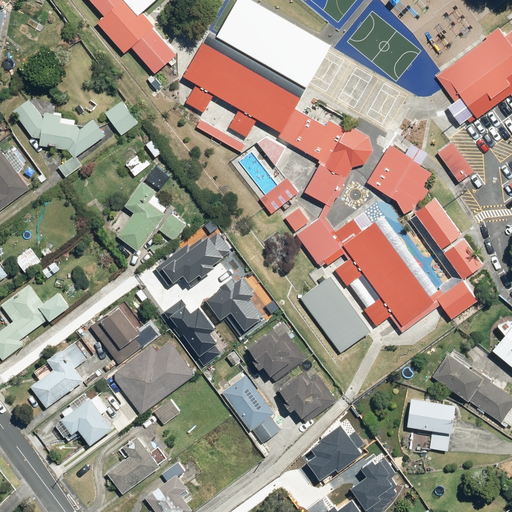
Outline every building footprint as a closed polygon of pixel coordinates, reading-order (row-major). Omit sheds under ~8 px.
[(88,0),(106,20),(128,0),(88,0)] [(133,5),(111,25),(154,73),(167,62),(172,57),(177,53),(133,5)] [(497,30),(435,75),(471,124),(511,94),(511,50),(502,37),(497,30)] [(511,30),(502,37),(511,50),(511,30)] [(300,99),(200,43),(178,83),(192,90),(184,103),(202,113),(210,100),(235,114),(228,127),(245,137),(252,124),(319,161),(301,192),(330,208),(352,167),(364,163),(372,150),(369,137),(348,125),(343,135),(295,109),(300,99)] [(171,66),(176,62),(172,57),(167,62),(171,66)] [(41,130),(42,116),(29,99),(12,112),(30,137),(41,130)] [(120,100),(103,114),(121,136),(138,122),(120,100)] [(57,167),(65,178),(82,164),(77,157),(104,136),(92,120),(79,130),(74,124),(74,120),(60,118),(61,115),(43,113),(42,116),(41,130),(38,146),(66,149),(72,156),(57,167)] [(245,143),(202,119),(196,128),(240,153),(245,143)] [(274,164),(283,148),(263,137),(256,143),(274,164)] [(151,139),(144,145),(154,158),(161,152),(151,139)] [(472,171),(449,141),(435,152),(458,182),(472,171)] [(389,146),(366,181),(396,201),(404,214),(415,208),(427,189),(424,187),(431,173),(419,167),(417,164),(389,146)] [(0,211),(29,187),(18,174),(27,166),(12,149),(3,156),(0,152),(0,211)] [(140,151),(124,164),(134,176),(150,163),(140,151)] [(299,192),(287,177),(259,199),(264,206),(271,215),(299,192)] [(139,252),(166,208),(152,200),(157,191),(141,181),(124,207),(133,212),(126,223),(118,218),(112,228),(120,233),(116,238),(139,252)] [(482,264),(434,199),(413,214),(461,279),(482,264)] [(311,219),(300,205),(284,217),(295,232),(311,219)] [(187,224),(170,213),(159,231),(176,242),(187,224)] [(435,307),(372,221),(338,246),(317,218),(295,235),(316,263),(342,244),(352,257),(334,270),(375,325),(391,313),(404,330),(435,307)] [(153,255),(169,245),(163,237),(148,247),(153,255)] [(41,260),(31,247),(13,261),(24,274),(41,260)] [(60,268),(52,260),(40,271),(47,279),(60,268)] [(195,327),(228,300),(223,293),(231,287),(215,267),(199,279),(194,272),(180,283),(189,295),(177,304),(195,327)] [(369,331),(328,276),(300,297),(341,352),(369,331)] [(460,280),(434,299),(450,320),(476,301),(460,280)] [(42,303),(28,284),(0,305),(12,321),(0,329),(0,358),(2,361),(23,345),(19,340),(47,318),(50,322),(68,308),(56,292),(42,303)] [(116,304),(95,320),(116,347),(109,351),(118,363),(145,343),(116,304)] [(511,320),(499,322),(494,328),(503,335),(489,352),(511,369),(511,320)] [(294,336),(282,321),(247,348),(256,360),(250,364),(261,379),(267,374),(274,382),(304,359),(290,340),(294,336)] [(141,415),(195,374),(171,342),(155,353),(149,346),(111,375),(141,415)] [(61,348),(45,359),(53,370),(30,387),(45,408),(83,380),(75,369),(88,360),(75,343),(63,352),(61,348)] [(511,427),(511,424),(511,395),(490,382),(492,379),(463,360),(466,356),(452,347),(433,377),(511,427)] [(335,401),(308,365),(275,391),(291,412),(293,411),(304,425),(335,401)] [(275,412),(245,374),(220,393),(250,432),(260,424),(270,437),(281,429),(271,415),(275,412)] [(76,431),(89,447),(114,427),(117,432),(129,423),(116,406),(111,410),(98,394),(91,400),(85,392),(68,405),(72,410),(55,423),(67,438),(76,431)] [(180,411),(170,399),(153,412),(163,425),(180,411)] [(452,433),(454,404),(409,399),(407,428),(432,430),(431,449),(447,450),(448,433),(452,433)] [(122,495),(166,458),(156,447),(150,452),(136,436),(117,452),(123,460),(105,475),(122,495)] [(354,465),(323,447),(299,488),(323,502),(318,510),(322,511),(338,511),(345,501),(330,492),(336,482),(342,486),(354,465)] [(192,478),(179,460),(160,474),(165,481),(142,498),(152,511),(188,511),(190,510),(179,495),(186,490),(183,486),(189,481),(195,490),(201,485),(195,476),(192,478)]
